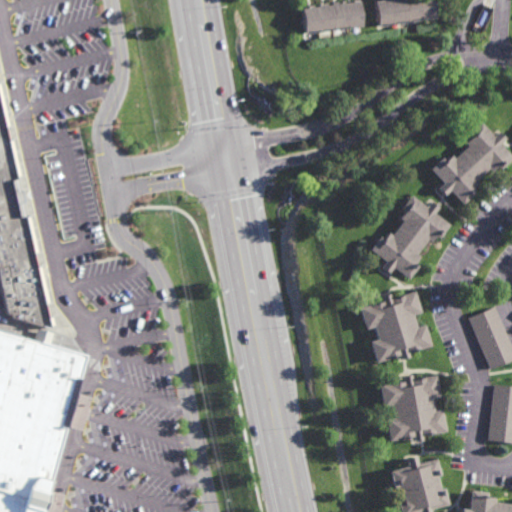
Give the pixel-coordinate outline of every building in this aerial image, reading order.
[(361,0),(363,22),(304,30),(302,7),(328,4),(328,7),(333,7),(333,3),(361,0)] [(435,0),(438,16),(379,24),(376,1),(382,0),(435,0)] [(7,316),(0,286),(0,88),(21,175),(16,177),(19,189),(22,188),(25,202),(22,202),(25,215),(29,214),(55,325),(50,327),(7,316)] [(491,133),(496,128),(503,135),(496,141),(510,155),(498,167),(495,164),(489,169),(486,166),(473,179),(476,182),(470,189),(473,191),(461,203),(449,189),(443,194),(437,187),(443,181),(431,168),(443,156),(446,159),(452,153),(454,155),(465,144),(462,139),(468,134),(465,131),(477,119),(491,133)] [(427,205),(432,199),(440,205),(435,211),(450,223),(440,236),(437,234),(432,240),(428,237),(417,252),(420,254),(414,262),(418,265),(408,278),(393,266),(388,273),(380,267),(385,260),(371,248),(380,235),(384,238),(389,231),(392,233),(403,219),(399,215),(404,209),(401,207),(412,193),(427,205)] [(416,312),(409,314),(413,328),(422,326),(427,346),(403,352),(405,358),(397,360),(396,355),(391,357),(392,359),(373,364),(367,342),(374,340),(371,327),(361,329),(356,308),(379,302),(377,297),(386,295),(387,299),(412,293),(416,312)] [(511,350),(511,358),(489,369),(488,369),(466,318),(494,306),(511,350)] [(0,511),(0,329),(79,352),(63,408),(70,411),(41,511),(0,511)] [(409,378),(434,374),(437,396),(429,398),(431,411),(438,410),(441,431),(419,435),(420,440),(411,441),(410,436),(386,440),(382,419),(390,418),(388,404),(379,406),(376,384),(400,380),(400,375),(408,374),(409,378)] [(492,384),(511,386),(511,442),(486,440),(492,384)] [(417,464),(436,459),(440,475),(437,476),(439,487),(441,487),(445,504),(427,508),(428,511),(399,511),(397,501),(400,500),(397,486),(393,487),(389,471),(408,467),(406,459),(416,457),(417,464)] [(511,503),(511,499),(511,511),(457,511),(458,508),(466,509),(469,489),(485,491),(484,496),(493,497),(492,501),(511,503)]
